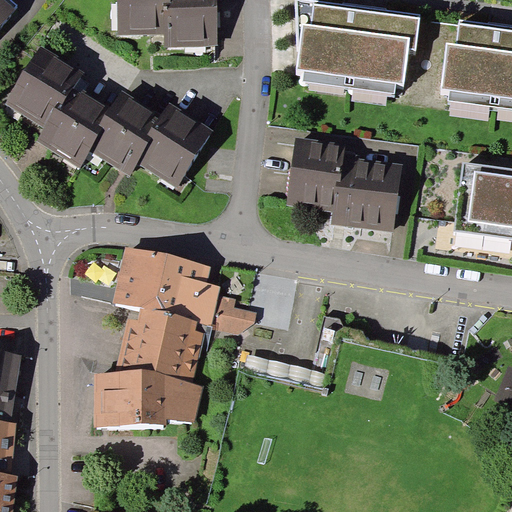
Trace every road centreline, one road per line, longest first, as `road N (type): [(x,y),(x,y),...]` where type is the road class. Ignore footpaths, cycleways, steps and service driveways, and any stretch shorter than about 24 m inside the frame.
road 1 (residential): [(232,246),(511,292)]
road 2 (residential): [(41,232),(50,511)]
road 3 (residential): [(232,246),(255,85),(253,0)]
road 4 (residential): [(41,232),(232,246)]
